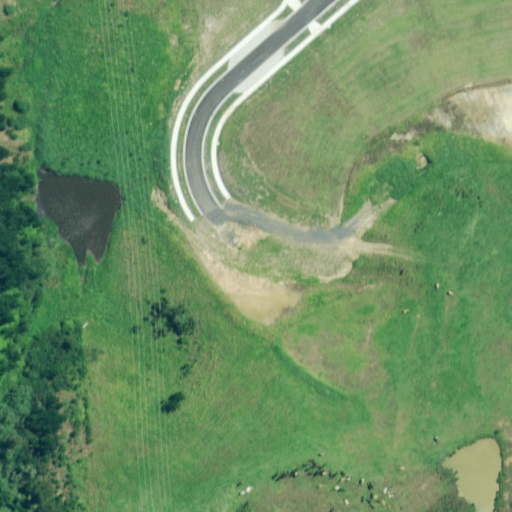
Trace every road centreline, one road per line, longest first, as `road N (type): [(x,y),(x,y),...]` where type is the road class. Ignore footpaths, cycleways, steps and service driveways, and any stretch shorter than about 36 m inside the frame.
road 1 (residential): [(319,0),(212,101),(195,133),(192,163),(210,208)]
road 2 (unknown): [(145,0),(93,114)]
